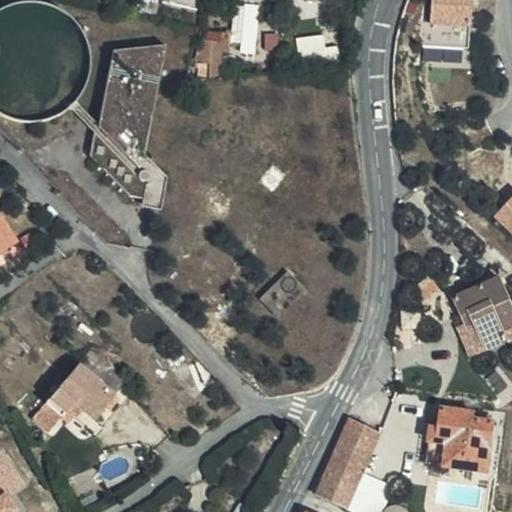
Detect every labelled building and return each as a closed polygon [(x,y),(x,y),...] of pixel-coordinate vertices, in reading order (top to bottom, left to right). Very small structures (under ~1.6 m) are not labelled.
[(48,0),(13,0),(11,1),(0,5),(0,111),(4,114),(12,117),(20,119),(28,120),(41,119),(54,115),(60,112),(71,105),(80,94),(87,83),(89,75),(91,67),(91,54),(90,45),(88,37),(82,26),(74,16),(68,10),(61,5),(53,1),(48,0)] [(471,24),(473,0),(435,0),(433,21),(471,24)] [(234,47),(259,48),(260,4),(235,3),(234,47)] [(193,77),(237,74),(236,52),(210,52),(208,33),(195,30),(193,77)] [(426,43),(425,57),(467,60),(468,46),(426,43)] [(97,128),(93,141),(88,158),(131,193),(168,207),(179,182),(149,168),(160,59),(108,55),(101,132),(97,128)] [(71,105),(60,112),(93,141),(97,128),(71,105)] [(511,197),(497,213),(511,227),(511,197)] [(0,252),(14,243),(0,223),(0,252)] [(249,278),(266,293),(291,268),(275,252),(249,278)] [(451,336),(505,309),(479,255),(434,276),(440,291),(431,297),(443,321),(451,336)] [(402,330),(423,329),(421,308),(401,309),(402,330)] [(91,422),(127,384),(93,353),(30,421),(47,437),(68,414),(88,432),(94,426),(91,422)] [(489,476),(495,426),(491,425),(491,418),(442,412),(441,433),(431,431),(427,468),(489,476)] [(379,434),(349,422),(316,495),(347,508),(361,475),(379,434)] [(371,511),(383,485),(361,475),(347,508),(356,511),(371,511)] [(78,480),(89,489),(83,477),(78,480)] [(97,504),(89,489),(78,480),(69,485),(82,511),(97,504)] [(0,488),(0,511),(12,511),(16,510),(0,488)]
